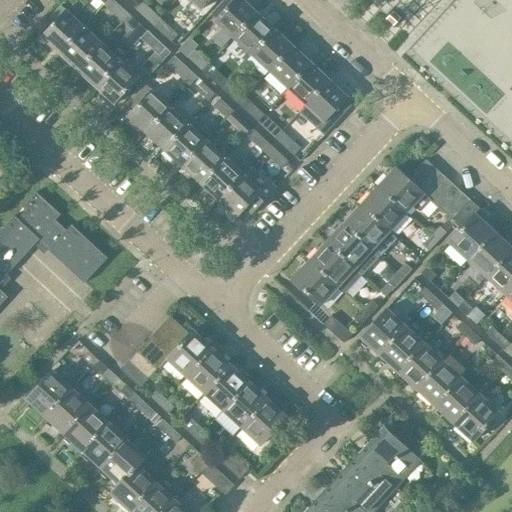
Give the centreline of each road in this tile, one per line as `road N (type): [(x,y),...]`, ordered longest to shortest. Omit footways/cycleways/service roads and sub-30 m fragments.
road 1 (residential): [(218,305),(0,103)]
road 2 (residential): [(256,511),(338,419),(218,305)]
road 3 (residential): [(218,305),(412,101)]
road 4 (residential): [(307,0),(412,101)]
road 5 (residential): [(412,101),(511,192)]
